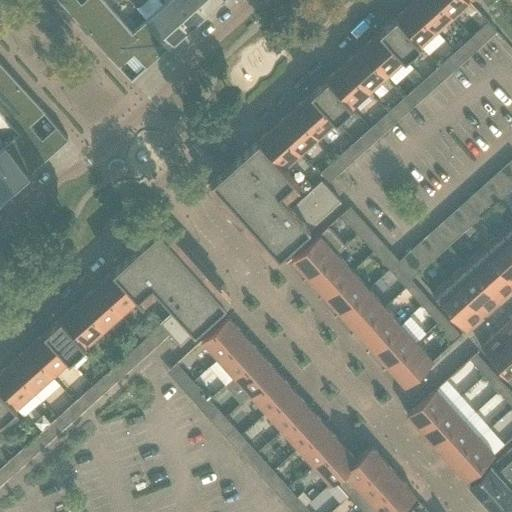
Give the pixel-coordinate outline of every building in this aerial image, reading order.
[(83,0),(70,12),(102,49),(115,38),(119,43),(132,32),(103,0),(83,0)] [(192,0),(167,0),(164,3),(188,30),(205,14),(192,0)] [(192,0),(205,14),(221,0),(192,0)] [(438,0),(413,0),(412,2),(437,30),(453,16),(438,0)] [(469,1),(467,0),(438,0),(453,16),(469,1)] [(412,2),(395,16),(421,44),(437,30),(412,2)] [(164,3),(146,19),(170,46),(188,30),(164,3)] [(395,16),(380,30),(405,58),(421,44),(395,16)] [(115,38),(102,49),(118,67),(133,54),(146,68),(170,46),(146,19),(132,32),(119,43),(115,38)] [(483,26),(471,36),(477,43),(489,33),(483,26)] [(380,30),(362,46),(387,74),(405,58),(380,30)] [(467,40),(455,51),(461,57),(473,47),(467,40)] [(362,46),(345,62),(370,90),(387,74),(362,46)] [(451,55),(439,65),(445,72),(457,61),(451,55)] [(345,62),(327,78),(352,106),(370,90),(345,62)] [(435,69),(424,79),(430,85),(441,76),(435,69)] [(0,74),(0,112),(19,133),(28,125),(31,122),(43,111),(39,106),(6,70),(0,74)] [(327,78),(311,92),(337,120),(352,106),(327,78)] [(420,83),(406,95),(412,101),(425,89),(420,83)] [(311,92),(294,108),(319,136),(337,120),(311,92)] [(402,99),(388,111),(394,118),(408,106),(402,99)] [(294,108),(276,124),(301,152),(319,136),(294,108)] [(384,115),(371,127),(376,134),(390,122),(384,115)] [(276,124),(258,140),(283,168),(301,152),(276,124)] [(19,133),(5,146),(29,173),(67,138),(56,126),(41,139),(28,125),(19,133)] [(366,131),(355,141),(361,147),(372,138),(366,131)] [(258,140),(217,177),(211,181),(279,256),(340,201),(321,180),(313,187),(306,193),(291,207),(279,194),(294,180),(258,140)] [(351,145),(337,157),(343,163),(357,151),(351,145)] [(5,146),(0,150),(0,174),(12,188),(29,173),(5,146)] [(333,161),(320,172),(326,179),(339,167),(333,161)] [(501,173),(494,179),(503,189),(509,183),(501,173)] [(0,174),(0,198),(12,188),(0,174)] [(306,180),(299,186),(306,193),(313,187),(306,180)] [(485,188),(478,194),(487,203),(493,198),(485,188)] [(468,203),(462,209),(470,218),(477,212),(468,203)] [(452,217),(445,223),(454,233),(460,227),(452,217)] [(349,224),(357,233),(364,227),(355,218),(349,224)] [(511,220),(497,234),(511,251),(511,220)] [(336,253),(345,245),(328,226),(291,259),(308,278),(336,253)] [(179,345),(225,304),(159,229),(112,270),(137,298),(142,304),(143,302),(138,296),(151,285),(174,310),(159,323),(160,324),(166,331),(179,345)] [(436,232),(429,238),(438,247),(444,242),(436,232)] [(480,249),(511,284),(511,251),(497,234),(480,249)] [(373,251),(380,246),(371,236),(365,242),(373,251)] [(419,247),(413,253),(421,262),(428,256),(419,247)] [(464,264),(498,302),(511,288),(511,284),(480,249),(464,264)] [(352,271),(336,253),(308,278),(324,296),(352,271)] [(390,270),(396,264),(388,254),(381,260),(390,270)] [(482,316),(498,302),(464,264),(448,278),(482,316)] [(112,270),(95,286),(120,314),(137,298),(112,270)] [(340,314),(368,289),(352,271),(324,296),(340,314)] [(406,288),(413,282),(404,272),(398,278),(406,288)] [(482,316),(448,278),(431,293),(465,331),(482,316)] [(95,286),(77,302),(102,330),(120,314),(95,286)] [(357,332),(385,307),(368,289),(340,314),(357,332)] [(422,306),(429,300),(420,291),(414,297),(422,306)] [(77,302),(59,318),(85,346),(102,330),(77,302)] [(373,351),(401,325),(385,307),(357,332),(373,351)] [(439,324),(445,318),(437,309),(430,315),(439,324)] [(217,358),(243,335),(227,316),(201,340),(217,358)] [(59,318),(44,332),(69,359),(85,346),(59,318)] [(447,334),(454,328),(445,318),(439,324),(447,334)] [(511,318),(497,332),(511,348),(511,318)] [(160,324),(152,332),(157,339),(166,331),(160,324)] [(373,351),(389,369),(417,344),(401,325),(373,351)] [(44,332),(26,348),(52,375),(69,359),(44,332)] [(511,348),(497,332),(480,347),(511,382),(511,348)] [(217,358),(233,376),(259,352),(243,335),(217,358)] [(140,354),(149,346),(143,339),(134,347),(140,354)] [(389,369),(404,386),(432,360),(417,344),(389,369)] [(26,348),(9,364),(34,392),(52,375),(26,348)] [(233,376),(249,394),(275,370),(259,352),(233,376)] [(122,370),(131,362),(125,355),(116,363),(122,370)] [(475,365),(484,375),(490,369),(482,359),(475,365)] [(9,364),(0,371),(0,389),(16,408),(34,392),(9,364)] [(490,369),(484,375),(492,384),(499,378),(490,369)] [(265,411),(291,388),(275,370),(249,394),(265,411)] [(104,386),(113,378),(108,371),(99,379),(104,386)] [(185,387),(192,381),(184,372),(177,377),(185,387)] [(89,400),(98,392),(92,385),(83,393),(89,400)] [(511,393),(504,385),(498,391),(506,400),(511,395),(511,393)] [(265,411),(281,429),(307,406),(291,388),(265,411)] [(421,430),(450,405),(435,388),(406,414),(421,430)] [(0,389),(0,420),(1,421),(16,408),(0,389)] [(201,404),(208,398),(200,390),(193,396),(201,404)] [(71,416),(80,408),(74,401),(66,409),(71,416)] [(436,447),(464,421),(450,405),(421,430),(436,447)] [(281,429),(297,447),(323,424),(307,406),(281,429)] [(217,422),(224,416),(216,407),(209,413),(217,422)] [(54,432),(63,424),(57,417),(48,425),(54,432)] [(450,463),(479,437),(464,421),(436,447),(450,463)] [(297,447),(313,465),(339,441),(323,424),(297,447)] [(233,440),(240,434),(232,425),(225,431),(233,440)] [(36,448),(45,440),(39,433),(30,441),(36,448)] [(450,463),(465,479),(494,454),(479,437),(450,463)] [(334,481),(333,479),(355,459),(339,441),(313,465),(330,484),(334,481)] [(249,458),(256,452),(248,443),(241,449),(249,458)] [(334,481),(348,496),(385,462),(371,446),(355,459),(333,479),(334,481)] [(21,461),(29,453),(24,447),(15,455),(21,461)] [(485,470),(470,484),(483,498),(511,472),(511,458),(496,473),(490,466),(485,470)] [(265,476),(272,470),(264,461),(257,467),(265,476)] [(348,496),(362,511),(363,511),(400,479),(385,462),(348,496)] [(0,474),(3,477),(12,469),(6,463),(0,467),(0,474)] [(511,472),(483,498),(495,511),(496,511),(511,498),(511,472)] [(281,493),(288,488),(280,479),(273,485),(281,493)] [(400,479),(363,511),(396,511),(415,495),(400,479)] [(297,511),(304,505),(296,497),(289,502),(297,511)] [(511,511),(511,498),(496,511),(511,511)]
